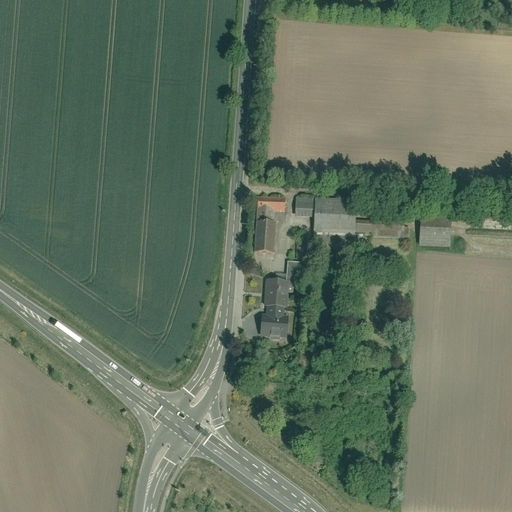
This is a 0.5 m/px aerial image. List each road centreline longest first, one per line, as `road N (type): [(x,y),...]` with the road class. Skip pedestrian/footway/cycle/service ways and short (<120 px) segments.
road 1 (tertiary): [(209,374),(227,309),(249,0)]
road 2 (primary): [(0,291),(130,388)]
